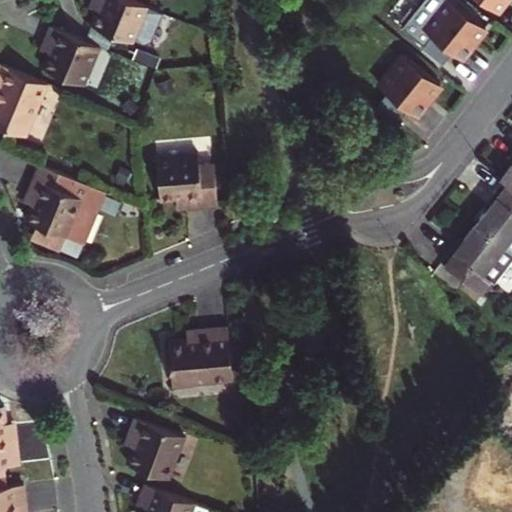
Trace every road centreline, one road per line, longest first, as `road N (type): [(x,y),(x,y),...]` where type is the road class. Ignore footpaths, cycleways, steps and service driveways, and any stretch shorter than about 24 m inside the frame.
road 1 (residential): [(90,314),(436,172),(511,74)]
road 2 (residential): [(90,511),(63,375)]
